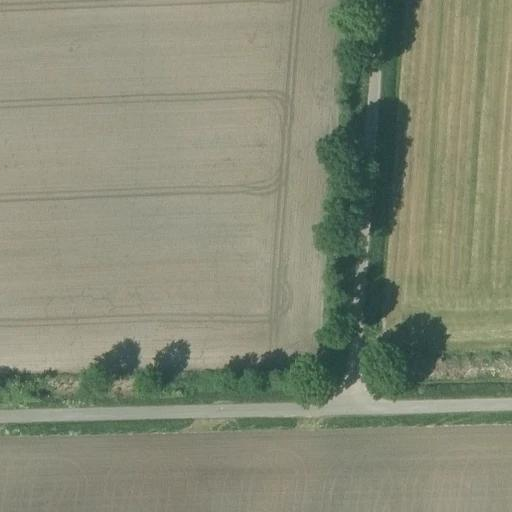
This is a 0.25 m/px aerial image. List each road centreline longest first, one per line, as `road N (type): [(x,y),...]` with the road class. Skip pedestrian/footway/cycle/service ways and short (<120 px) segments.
road 1 (unclassified): [(389,0),(363,395)]
road 2 (unclassified): [(363,395),(0,404)]
road 3 (unclassified): [(363,395),(511,392)]
